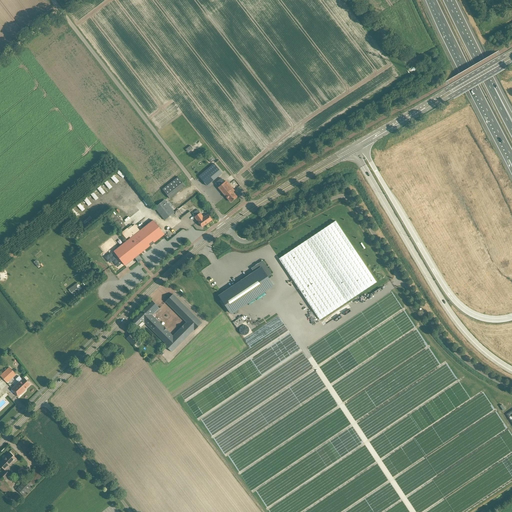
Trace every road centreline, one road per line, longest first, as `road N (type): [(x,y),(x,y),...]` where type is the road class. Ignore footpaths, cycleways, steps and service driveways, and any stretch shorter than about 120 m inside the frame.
road 1 (unclassified): [(511,388),(469,364),(436,331),(349,197),(247,241),(227,226)]
road 2 (unclassified): [(227,226),(52,0)]
road 3 (motorway): [(354,148),(450,314),(511,369)]
road 4 (tertiary): [(45,397),(227,226)]
road 5 (motorway): [(511,316),(480,316),(454,299),(360,144)]
road 6 (tertiary): [(360,144),(511,55)]
road 7 (motorway): [(433,0),(511,156)]
road 8 (tertiary): [(227,226),(354,148)]
road 9 (unclassified): [(133,511),(45,397)]
